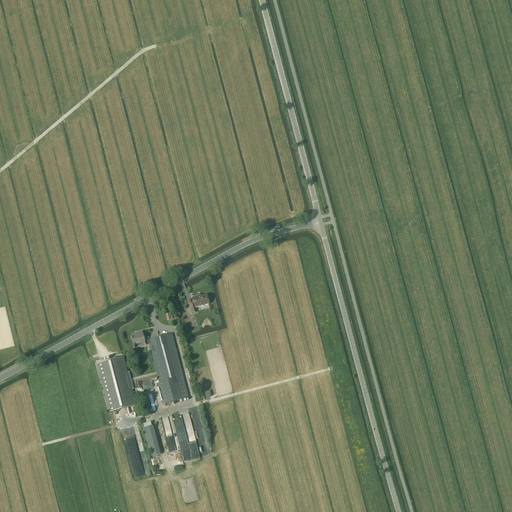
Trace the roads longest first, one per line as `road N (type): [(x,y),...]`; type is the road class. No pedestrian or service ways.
road 1 (tertiary): [(0,379),(259,237),(319,221)]
road 2 (tertiary): [(398,511),(319,221)]
road 3 (tertiary): [(319,221),(261,0)]
road 4 (track): [(0,170),(155,46)]
